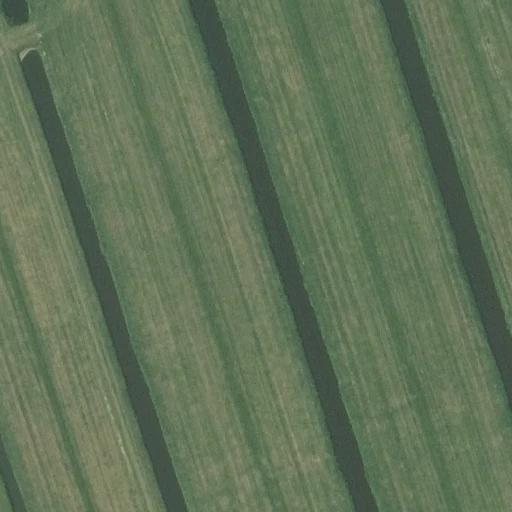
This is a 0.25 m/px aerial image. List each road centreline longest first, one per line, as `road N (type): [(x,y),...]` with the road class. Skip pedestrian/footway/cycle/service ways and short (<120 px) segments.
road 1 (track): [(157,511),(0,41)]
road 2 (track): [(511,280),(422,0)]
